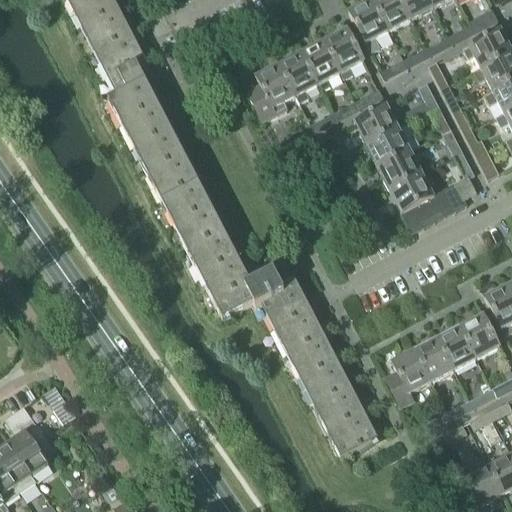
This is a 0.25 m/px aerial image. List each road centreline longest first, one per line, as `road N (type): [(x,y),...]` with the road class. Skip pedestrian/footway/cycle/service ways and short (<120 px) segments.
road 1 (secondary): [(229,511),(0,179)]
road 2 (residential): [(329,300),(511,203)]
